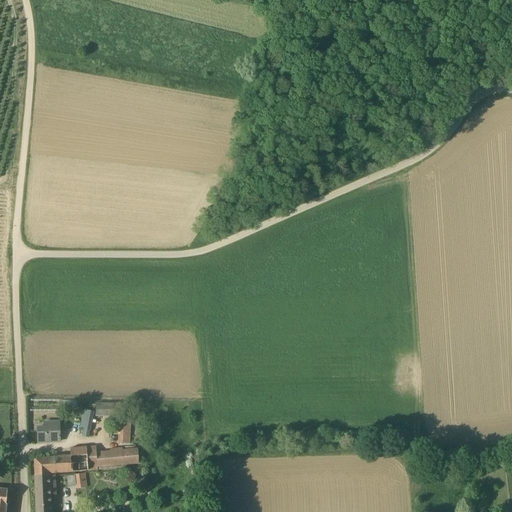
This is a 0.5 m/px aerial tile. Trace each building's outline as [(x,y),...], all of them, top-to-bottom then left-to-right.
[(96,417),(121,416),(121,403),(96,403),(96,417)] [(80,428),(90,431),(94,412),(84,410),(80,428)] [(38,442),(61,442),(60,422),(44,423),(44,427),(37,428),(38,442)] [(129,435),(129,422),(119,422),(118,443),(130,443),(130,435),(129,435)] [(110,451),(97,452),(96,446),(71,448),(72,455),(44,458),(34,458),(35,476),(51,475),(51,474),(97,472),(97,468),(139,464),(137,448),(123,450),(122,447),(110,449),(110,451)] [(86,473),(75,474),(76,486),(76,485),(77,490),(87,489),(86,473)] [(52,511),(52,496),(57,495),(56,475),(51,475),(35,476),(36,511),(52,511)]
